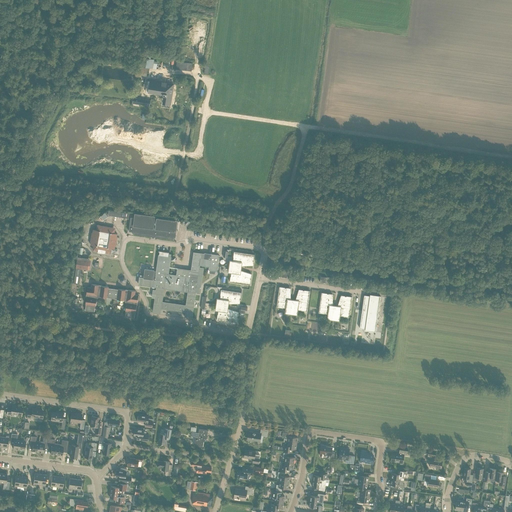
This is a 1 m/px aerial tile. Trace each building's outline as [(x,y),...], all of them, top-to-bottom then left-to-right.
[(145,59),(165,62),(167,54),(147,51),(145,59)] [(192,63),(177,61),(176,69),(192,71),(192,63)] [(151,82),(150,87),(154,88),(153,93),(164,95),(163,102),(170,103),(173,85),(167,84),(151,82)] [(149,106),(150,100),(133,98),(133,103),(149,106)] [(155,216),(135,213),(134,217),(131,217),(129,231),(133,232),(133,234),(173,239),(173,237),(175,237),(177,220),(156,218),(156,220),(154,220),(155,216)] [(115,246),(116,246),(117,237),(117,236),(117,234),(114,233),(115,228),(97,225),(96,230),(93,229),(93,232),(92,232),(90,241),(91,242),(90,244),(93,245),(93,250),(98,251),(98,252),(99,253),(105,253),(105,252),(110,253),(111,248),(114,249),(115,246)] [(154,271),(154,270),(145,269),(143,278),(140,277),(139,284),(152,286),(152,287),(155,287),(157,287),(156,290),(153,290),(152,297),(155,297),(153,312),(160,313),(161,308),(185,311),(185,316),(192,317),(195,292),(199,293),(200,286),(203,268),(199,268),(199,264),(210,266),(209,269),(216,270),(218,255),(211,254),(205,253),(205,254),(194,252),(191,271),(177,269),(176,275),(168,274),(170,260),(171,260),(174,261),(175,257),(171,257),(170,257),(171,254),(167,254),(168,253),(169,253),(158,251),(160,252),(156,271),(154,271)] [(254,254),(234,251),(233,257),(233,260),(230,260),(228,272),(231,273),(231,276),(230,276),(230,282),(250,285),(251,279),(250,279),(250,277),(251,278),(251,274),(241,270),(242,266),(253,265),(253,261),(253,260),(254,254)] [(89,260),(77,259),(76,268),(88,270),(89,260)] [(101,285),(91,284),(91,287),(87,287),(86,297),(85,304),(86,304),(85,310),(94,311),(95,306),(96,306),(97,298),(100,296),(106,297),(117,299),(124,300),(126,303),(125,311),(126,311),(125,316),(134,318),(135,312),(136,312),(137,305),(138,302),(139,295),(135,294),(136,291),(126,289),(125,290),(118,289),(109,288),(109,287),(101,286),(101,285)] [(285,287),(279,286),(277,307),(282,307),(285,308),(285,313),(297,315),(298,310),(301,310),(307,311),(310,291),(304,290),(303,290),(299,289),(296,299),(290,299),(290,288),(286,287),(286,288),(285,288),(285,287)] [(241,292),(221,289),(220,295),(220,298),(217,298),(215,310),(218,311),(218,314),(217,314),(217,320),(237,323),(238,317),(237,317),(237,316),(238,316),(238,312),(228,308),(229,303),(240,303),(240,299),(240,298),(241,292)] [(327,293),(321,292),(319,313),(324,313),(327,314),(327,319),(339,321),(340,315),(343,316),(349,317),(352,297),(346,296),(345,296),(341,295),(338,305),(333,305),(332,294),(328,293),(328,294),(327,294),(327,293)] [(360,322),(359,328),(365,329),(365,330),(376,332),(376,326),(381,296),(370,294),(370,296),(364,295),(360,322)] [(21,415),(22,407),(15,406),(12,405),(11,408),(7,407),(6,415),(10,416),(11,414),(21,415)] [(26,418),(30,419),(30,417),(42,418),(43,410),(32,408),(31,411),(27,410),(26,418)] [(65,429),(66,419),(62,418),(63,412),(59,412),(59,413),(52,412),(51,420),(62,422),(61,428),(65,429)] [(83,429),(85,420),(81,420),(82,415),(71,413),(70,421),(80,422),(80,429),(83,429)] [(152,427),(153,419),(148,418),(149,415),(139,414),(138,422),(145,423),(145,426),(152,427)] [(95,433),(100,434),(102,420),(99,420),(99,417),(91,416),(90,426),(96,426),(95,433)] [(118,427),(119,420),(109,418),(109,419),(107,418),(106,422),(109,422),(108,426),(118,427)] [(206,439),(208,430),(199,428),(199,432),(196,432),(196,427),(191,426),(190,431),(192,431),(191,436),(195,436),(194,445),(203,447),(204,438),(206,439)] [(164,434),(160,433),(158,443),(166,444),(167,436),(170,436),(171,429),(165,428),(164,434)] [(267,436),(268,429),(261,428),(260,433),(249,431),(248,440),(259,442),(260,435),(267,436)] [(148,441),(149,435),(144,434),(144,430),(135,429),(134,435),(142,436),(141,440),(148,441)] [(287,442),(297,443),(298,437),(288,436),(289,433),(283,432),(282,437),(284,438),(283,441),(287,442)] [(13,448),(19,449),(20,441),(16,440),(17,434),(11,433),(10,441),(14,441),(13,448)] [(82,441),(83,441),(84,434),(78,433),(77,442),(76,445),(75,446),(70,445),(70,450),(71,450),(70,456),(77,457),(78,449),(81,449),(82,442),(82,441)] [(32,451),(37,452),(39,441),(36,440),(37,437),(31,436),(29,443),(33,444),(32,451)] [(23,441),(20,441),(19,449),(24,450),(25,443),(29,443),(29,437),(26,437),(26,439),(24,439),(23,441)] [(107,443),(108,438),(99,437),(98,445),(103,445),(102,453),(109,454),(111,443),(107,443)] [(48,446),(49,438),(43,438),(43,441),(39,441),(37,452),(43,453),(44,445),(48,446)] [(50,454),(56,455),(58,443),(54,443),(55,439),(49,438),(48,446),(51,447),(50,454)] [(62,440),(61,444),(58,443),(56,455),(62,456),(63,452),(66,452),(67,452),(68,441),(62,440)] [(96,443),(91,442),(91,446),(90,447),(85,446),(84,450),(85,451),(84,457),(91,458),(92,450),(95,450),(97,443),(96,443)] [(296,449),(297,443),(287,442),(287,445),(284,445),(284,451),(290,451),(290,448),(296,449)] [(320,453),(320,455),(320,456),(321,457),(322,457),(323,457),(324,456),(324,454),(329,455),(328,458),(334,459),(335,452),(331,452),(332,447),(326,446),(326,445),(321,444),(320,453)] [(346,448),(340,447),(339,458),(345,459),(345,462),(353,463),(354,457),(348,456),(349,449),(346,448)] [(259,463),(260,455),(255,454),(255,451),(245,450),(244,457),(253,458),(253,462),(259,463)] [(366,451),(362,450),(360,462),(372,464),(373,455),(370,454),(370,453),(366,452),(366,451)] [(409,455),(409,451),(402,450),(401,454),(393,453),(392,461),(404,463),(406,455),(409,455)] [(285,458),(285,462),(294,463),(295,457),(289,456),(289,453),(283,452),(283,458),(285,458)] [(441,468),(443,460),(437,459),(437,455),(428,453),(427,459),(431,459),(430,466),(441,468)] [(142,461),(143,456),(137,455),(136,458),(128,457),(127,465),(138,466),(139,461),(142,461)] [(162,470),(166,470),(165,475),(171,475),(172,465),(169,464),(170,460),(163,459),(163,460),(158,459),(157,466),(162,466),(162,470)] [(202,466),(202,464),(202,462),(193,460),(192,465),(195,466),(195,468),(197,468),(197,472),(206,473),(206,471),(211,472),(212,467),(202,466)] [(294,463),(285,462),(282,461),(281,471),(287,471),(287,468),(293,469),(294,463)] [(117,470),(116,477),(119,477),(119,481),(122,482),(131,483),(131,478),(132,476),(126,475),(129,475),(130,471),(127,471),(127,468),(120,467),(120,470),(117,470)] [(247,478),(248,472),(252,472),(252,468),(246,467),(245,470),(238,469),(237,477),(247,478)] [(471,483),(472,483),(473,476),(470,475),(471,469),(464,468),(463,478),(467,478),(467,482),(466,482),(465,486),(471,486),(471,483)] [(473,474),(472,483),(472,480),(477,481),(478,478),(482,478),(483,469),(477,468),(476,474),(473,474)] [(486,471),(485,478),(495,480),(496,478),(496,475),(497,471),(495,471),(496,469),(489,468),(489,472),(486,471)] [(406,471),(400,470),(400,474),(392,473),(391,478),(404,480),(404,477),(405,477),(406,471)] [(496,478),(495,480),(500,481),(499,483),(505,484),(506,477),(503,476),(503,472),(497,471),(496,475),(496,478)] [(279,481),(289,483),(290,477),(284,476),(284,473),(278,472),(277,477),(280,478),(279,481)] [(312,480),(326,482),(327,473),(321,473),(320,476),(313,475),(312,480)] [(438,487),(439,479),(431,478),(432,474),(425,473),(424,480),(429,481),(428,485),(438,487)] [(7,475),(1,474),(0,482),(3,483),(3,489),(9,490),(10,482),(6,482),(7,475)] [(404,480),(391,478),(390,484),(398,485),(397,489),(403,490),(404,484),(403,484),(404,480)] [(198,482),(189,480),(189,481),(187,481),(186,488),(190,488),(189,489),(197,490),(198,482)] [(325,491),(326,482),(312,480),(312,486),(319,487),(318,490),(325,491)] [(288,488),(289,483),(279,481),(279,485),(276,484),(276,490),(282,491),(282,488),(288,488)] [(368,483),(355,481),(354,483),(358,484),(358,488),(361,488),(367,489),(368,483)] [(111,492),(123,493),(124,490),(127,490),(127,484),(119,483),(119,487),(111,486),(111,492)] [(252,494),(253,487),(245,486),(245,490),(235,488),(234,497),(241,498),(241,499),(245,500),(246,494),(252,494)] [(213,497),(210,496),(210,494),(194,491),(192,500),(193,500),(193,504),(205,506),(205,505),(211,506),(213,497)] [(273,491),(272,500),(274,501),(284,502),(284,496),(281,496),(281,492),(273,491)] [(123,497),(123,493),(111,492),(110,498),(117,499),(117,502),(124,503),(125,497),(123,497)] [(310,495),(309,501),(319,502),(323,503),(324,494),(318,493),(317,496),(310,495)] [(370,496),(356,494),(356,496),(360,497),(359,501),(363,501),(369,502),(370,496)] [(57,496),(49,495),(49,498),(48,497),(47,503),(56,505),(57,499),(57,496)] [(466,501),(463,501),(461,510),(467,511),(468,505),(471,505),(472,499),(466,498),(466,501)] [(73,506),(74,505),(74,503),(76,504),(75,508),(83,509),(83,507),(87,508),(88,502),(83,502),(83,500),(77,499),(77,500),(70,499),(69,503),(70,503),(69,504),(70,505),(73,506)] [(389,511),(395,511),(398,500),(396,500),(395,504),(391,503),(389,511)] [(395,511),(402,511),(403,509),(404,505),(400,505),(400,501),(398,500),(395,511)] [(271,504),(270,509),(279,511),(279,507),(283,508),(284,502),(274,501),(274,504),(271,504)] [(309,501),(309,506),(316,507),(315,510),(322,511),(322,506),(318,505),(319,502),(309,501)] [(479,511),(480,507),(477,506),(478,503),(472,502),(471,509),(474,509),(473,511),(479,511)] [(483,507),(480,507),(479,511),(485,511),(486,511),(489,511),(490,504),(490,503),(484,502),(483,507)]
